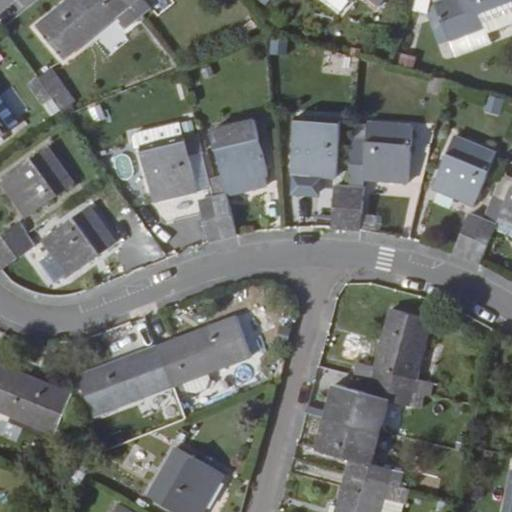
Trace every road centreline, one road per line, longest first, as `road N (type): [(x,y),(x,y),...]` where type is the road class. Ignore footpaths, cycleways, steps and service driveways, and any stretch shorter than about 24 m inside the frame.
road 1 (residential): [(0,303),(29,315),(79,317),(253,258),(322,250)]
road 2 (residential): [(322,250),(316,303),(258,511)]
road 3 (residential): [(322,250),(456,278),(511,311)]
